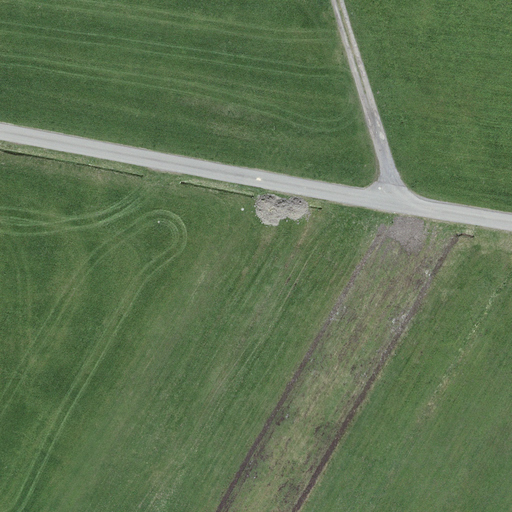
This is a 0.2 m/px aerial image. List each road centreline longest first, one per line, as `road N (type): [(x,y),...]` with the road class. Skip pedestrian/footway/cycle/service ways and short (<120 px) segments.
road 1 (unclassified): [(511,216),(0,127)]
road 2 (track): [(397,199),(340,0)]
